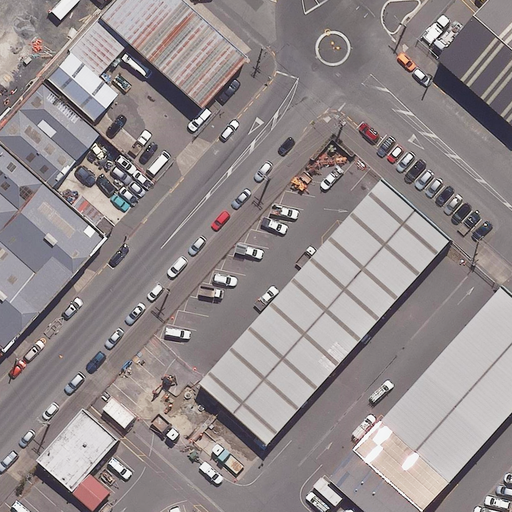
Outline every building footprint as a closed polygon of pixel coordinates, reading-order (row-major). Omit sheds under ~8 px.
[(252,55),(190,0),(116,0),(113,3),(104,14),(206,106),(252,55)] [(511,0),(486,0),(436,57),(511,123),(511,0)] [(76,48),(48,79),(94,120),(123,89),(76,48)] [(94,120),(48,79),(1,132),(78,201),(126,148),(94,120)] [(78,201),(1,132),(0,132),(0,218),(67,278),(111,230),(78,201)] [(449,238),(381,177),(197,382),(265,443),(449,238)] [(0,341),(6,347),(67,278),(0,218),(0,341)] [(420,511),(511,409),(511,295),(500,285),(327,478),(364,511),(420,511)] [(129,441),(90,406),(45,456),(84,491),(129,441)] [(53,511),(34,495),(18,511),(53,511)]
